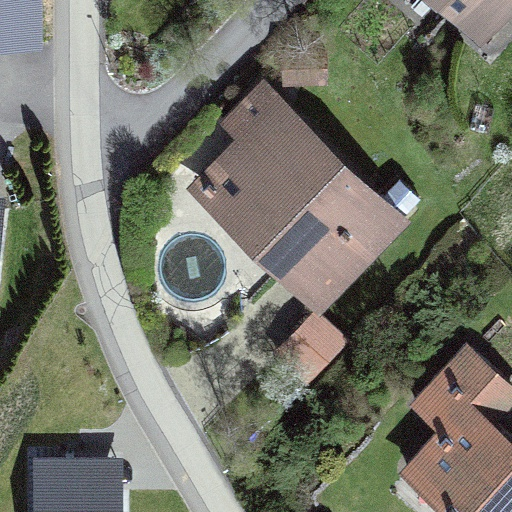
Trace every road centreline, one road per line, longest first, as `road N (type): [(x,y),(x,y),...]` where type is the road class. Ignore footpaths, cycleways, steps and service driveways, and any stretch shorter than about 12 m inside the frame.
road 1 (residential): [(213,511),(127,364),(79,203)]
road 2 (residential): [(276,0),(79,203)]
road 3 (residential): [(79,203),(81,0)]
